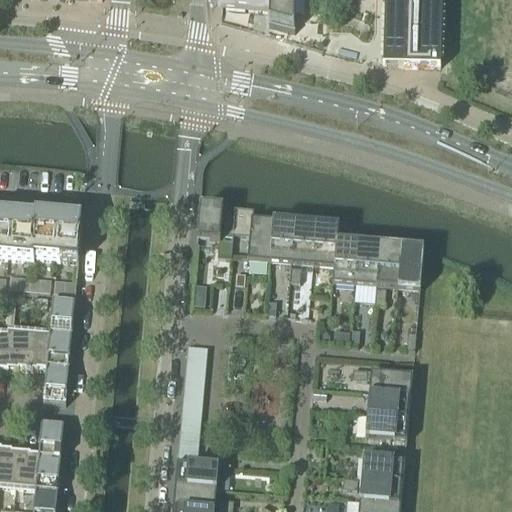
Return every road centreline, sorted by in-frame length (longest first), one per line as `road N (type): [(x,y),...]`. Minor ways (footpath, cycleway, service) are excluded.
road 1 (residential): [(112,89),(83,422)]
road 2 (secondary): [(194,107),(310,130),(511,197)]
road 3 (secondary): [(511,167),(373,117),(199,77)]
road 4 (residential): [(217,328),(206,462),(297,470)]
road 5 (residential): [(297,470),(304,334),(217,328)]
road 6 (residential): [(168,324),(194,107)]
road 7 (residential): [(152,511),(168,324)]
